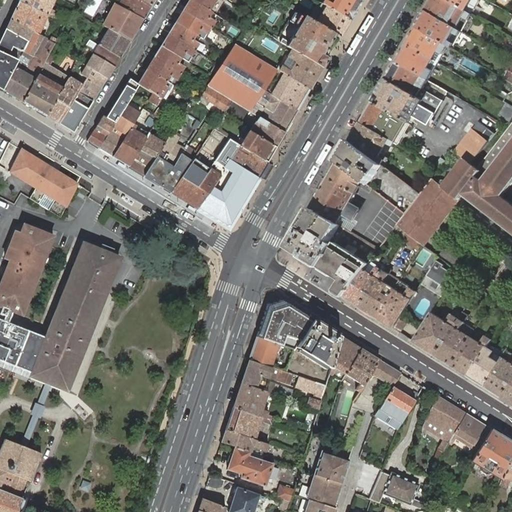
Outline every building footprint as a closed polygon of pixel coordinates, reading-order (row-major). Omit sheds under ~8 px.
[(56,19),(59,21),(61,16),(56,14),(57,12),(49,8),(53,0),(19,0),(19,1),(46,15),(56,19)] [(147,12),(151,5),(141,0),(120,0),(118,5),(143,19),(147,12)] [(210,27),(211,28),(215,21),(213,20),(208,17),(211,12),(209,10),(191,0),(190,0),(186,7),(183,11),(210,27)] [(191,0),(209,10),(214,0),(191,0)] [(355,10),(361,0),(323,0),(322,3),(326,6),(350,20),(356,11),(355,10)] [(447,0),(433,0),(427,11),(457,29),(463,32),(470,20),(472,16),(473,15),(470,13),(466,11),(447,0)] [(447,0),(466,11),(472,0),(447,0)] [(472,0),(466,11),(470,13),(477,0),(472,0)] [(10,19),(37,34),(46,15),(19,1),(10,19)] [(340,37),(350,20),(326,6),(322,3),(319,7),(324,10),(318,20),(314,18),(312,21),(316,23),(335,34),(340,37)] [(108,29),(130,41),(132,37),(143,19),(118,5),(115,4),(103,26),(108,29)] [(181,15),(176,23),(195,34),(196,35),(199,30),(204,33),(206,34),(210,27),(183,11),(181,15)] [(427,11),(418,28),(442,42),(449,46),(453,48),(456,44),(460,36),(463,32),(457,29),(427,11)] [(316,23),(312,21),(304,16),(301,14),(300,15),(295,13),(290,22),(292,22),(298,26),(289,42),(282,38),(280,42),(286,46),(290,48),(292,50),(322,67),(328,57),(323,54),(335,34),(316,23)] [(49,54),(55,43),(43,37),(37,34),(10,19),(6,29),(19,36),(28,41),(24,48),(22,52),(17,61),(14,67),(2,90),(12,96),(22,102),(35,78),(38,74),(49,54)] [(55,43),(65,24),(59,21),(56,19),(47,35),(44,34),(43,37),(55,43)] [(474,23),(470,20),(463,32),(467,35),(474,23)] [(169,34),(194,50),(199,43),(197,42),(199,40),(200,37),(196,35),(195,34),(176,23),(171,31),(169,34)] [(418,28),(408,45),(434,60),(439,63),(444,55),(449,46),(442,42),(418,28)] [(0,88),(2,90),(14,67),(17,61),(22,52),(24,48),(28,41),(19,36),(6,29),(0,41),(0,88)] [(99,46),(119,58),(126,46),(130,41),(108,29),(98,45),(99,46)] [(184,60),(186,61),(187,60),(188,60),(190,57),(194,50),(169,34),(166,38),(161,46),(180,58),(184,60)] [(511,61),(511,38),(505,34),(501,41),(511,47),(511,58),(511,61)] [(86,66),(107,78),(114,67),(119,58),(99,46),(98,45),(89,40),(86,45),(93,50),(91,52),(94,53),(93,54),(86,66)] [(277,69),(276,69),(235,44),(228,54),(220,66),(213,77),(207,86),(232,101),(249,111),(258,117),(268,123),(284,132),(297,111),(267,92),(266,91),(267,89),(265,87),(277,69)] [(408,45),(397,62),(429,81),(434,72),(439,63),(434,60),(408,45)] [(154,58),(180,74),(184,67),(181,65),(177,63),(180,58),(161,46),(157,54),(154,58)] [(310,89),(322,67),(292,50),(290,48),(288,50),(291,52),(289,56),(298,62),(291,72),(282,66),(282,67),(279,65),(276,69),(277,69),(280,71),(281,72),(310,89)] [(34,109),(46,116),(62,88),(69,77),(66,75),(64,79),(48,69),(49,65),(54,57),(49,54),(38,74),(35,78),(22,102),(34,109)] [(289,56),(282,66),(291,72),(298,62),(289,56)] [(176,80),(180,74),(154,58),(152,62),(147,70),(166,81),(171,84),(172,82),(174,79),(176,80)] [(395,143),(398,145),(411,124),(415,117),(430,125),(444,101),(446,97),(451,100),(454,95),(429,81),(397,62),(387,79),(374,102),(362,123),(384,137),(395,143)] [(66,75),(49,65),(48,69),(64,79),(66,75)] [(93,101),(107,78),(86,66),(85,69),(81,74),(84,76),(86,78),(85,80),(82,84),(78,92),(93,101)] [(169,92),(173,85),(171,84),(166,81),(147,70),(146,71),(144,75),(138,84),(139,85),(153,93),(157,96),(161,98),(163,95),(166,90),(169,92)] [(297,111),(310,89),(281,72),(279,74),(283,76),(273,91),(270,89),(269,88),(267,92),(297,111)] [(283,76),(279,74),(270,89),(273,91),(283,76)] [(78,92),(82,84),(79,82),(69,76),(69,77),(62,88),(46,116),(58,124),(78,92)] [(87,141),(99,148),(109,132),(115,123),(126,106),(127,103),(130,100),(139,85),(138,84),(129,79),(106,118),(103,116),(94,129),(87,141)] [(495,87),(491,94),(504,101),(508,95),(495,87)] [(209,101),(224,110),(229,102),(207,88),(202,96),(199,100),(206,104),(209,101)] [(73,133),(93,101),(78,92),(58,124),(73,133)] [(156,106),(161,98),(157,96),(153,93),(148,100),(156,106)] [(499,116),(510,122),(511,118),(511,106),(506,103),(499,116)] [(99,148),(113,156),(133,124),(140,114),(129,108),(126,106),(115,123),(109,132),(99,148)] [(152,123),(154,125),(163,111),(159,109),(150,122),(152,123)] [(136,171),(144,175),(155,159),(157,156),(165,143),(170,135),(172,132),(174,134),(176,131),(188,114),(181,111),(178,116),(167,132),(162,129),(157,137),(149,133),(139,149),(128,166),(136,171)] [(230,115),(225,112),(214,128),(219,132),(220,130),(230,115)] [(276,147),(284,132),(268,123),(258,117),(255,121),(251,128),(249,132),(271,144),(276,147)] [(120,161),(128,166),(139,149),(149,133),(146,131),(150,125),(152,123),(150,122),(146,120),(145,122),(140,120),(136,125),(133,124),(113,156),(120,161)] [(456,149),(455,151),(466,160),(472,164),(489,142),(482,136),(488,128),(480,122),(473,129),(457,150),(456,149)] [(383,165),(385,167),(389,158),(382,154),(388,144),(393,147),(395,143),(384,137),(362,123),(351,141),(382,165),(383,165)] [(511,124),(478,169),(482,172),(478,177),(484,181),(503,196),(511,183),(511,124)] [(219,132),(214,128),(202,146),(197,153),(194,158),(191,162),(171,192),(184,200),(197,208),(220,176),(225,168),(224,168),(230,159),(236,150),(239,145),(233,141),(219,132)] [(233,141),(235,139),(220,130),(219,132),(233,141)] [(144,175),(161,185),(173,166),(180,154),(184,148),(176,143),(179,137),(181,134),(176,131),(174,134),(172,132),(170,135),(165,143),(157,156),(155,159),(144,175)] [(267,162),(276,147),(271,144),(249,132),(241,143),(235,139),(233,141),(239,145),(240,145),(246,149),(262,159),(267,162)] [(188,141),(179,137),(176,143),(184,148),(185,145),(186,143),(188,141)] [(363,182),(368,185),(383,165),(382,165),(351,141),(338,163),(363,182)] [(184,148),(180,154),(183,155),(187,150),(188,148),(185,145),(184,148)] [(244,152),(246,149),(240,145),(239,145),(236,150),(248,157),(247,154),(244,152)] [(194,158),(197,153),(193,151),(188,148),(187,150),(183,155),(180,154),(173,166),(161,185),(171,192),(191,162),(194,158)] [(11,169),(10,172),(32,186),(36,188),(38,190),(32,200),(61,218),(78,184),(68,178),(57,174),(51,170),(52,169),(46,164),(21,149),(11,169)] [(259,177),(267,162),(262,159),(246,149),(244,152),(247,154),(248,157),(236,150),(230,159),(242,166),(246,169),(259,177)] [(231,223),(259,177),(246,169),(242,166),(230,159),(224,168),(225,168),(220,176),(197,208),(208,214),(229,227),(231,223)] [(511,194),(508,200),(503,196),(484,181),(478,177),(482,172),(478,169),(472,164),(466,160),(445,188),(444,188),(460,200),(464,195),(511,231),(511,194)] [(339,224),(341,226),(343,222),(341,220),(345,214),(354,220),(357,215),(360,210),(350,204),(354,199),(363,182),(338,163),(327,183),(312,208),(339,224)] [(423,244),(425,246),(460,200),(444,188),(445,188),(433,179),(421,195),(406,214),(398,225),(408,232),(423,244)] [(36,188),(30,199),(32,200),(38,190),(36,188)] [(335,291),(344,296),(365,269),(369,264),(370,262),(380,249),(341,226),(339,224),(312,208),(289,247),(342,281),(335,291)] [(12,311),(18,313),(19,313),(21,315),(53,236),(24,225),(20,234),(17,241),(12,239),(7,251),(12,253),(9,260),(0,283),(0,313),(5,315),(8,309),(12,311)] [(404,239),(408,232),(398,225),(393,232),(403,240),(404,239)] [(17,241),(20,234),(15,231),(12,239),(17,241)] [(419,251),(423,244),(408,232),(404,239),(419,251)] [(490,274),(449,243),(440,255),(481,286),(490,274)] [(12,311),(8,309),(5,315),(4,315),(2,320),(0,319),(0,360),(45,379),(51,382),(50,384),(66,390),(119,258),(83,244),(47,332),(9,317),(12,311)] [(4,258),(9,260),(12,253),(7,251),(4,258)] [(373,274),(378,267),(370,262),(369,264),(365,269),(373,274)] [(423,285),(436,293),(442,297),(457,274),(450,269),(449,271),(437,263),(424,283),(423,285)] [(344,296),(361,307),(384,270),(378,267),(373,274),(365,269),(344,296)] [(361,307),(377,318),(395,288),(385,282),(388,277),(390,274),(384,270),(361,307)] [(400,281),(390,274),(388,277),(385,282),(395,288),(399,284),(400,281)] [(399,284),(395,288),(406,295),(411,288),(400,281),(399,284)] [(406,295),(395,288),(377,318),(394,328),(400,318),(417,291),(411,288),(406,295)] [(511,299),(508,296),(502,305),(510,311),(511,312),(511,299)] [(300,338),(313,319),(288,300),(267,305),(256,337),(281,345),(287,347),(290,335),(300,338)] [(459,318),(463,313),(456,308),(452,314),(447,321),(434,313),(415,342),(436,355),(459,318)] [(453,366),(471,336),(460,330),(465,322),(469,316),(463,313),(459,318),(436,355),(453,366)] [(400,318),(394,328),(401,332),(408,322),(400,318)] [(340,336),(313,319),(300,338),(294,350),(286,372),(296,375),(299,376),(302,377),(325,385),(329,373),(340,336)] [(490,343),(492,339),(486,335),(482,343),(471,336),(453,366),(469,376),(487,347),(490,343)] [(344,374),(360,349),(340,336),(329,373),(341,380),(344,374)] [(281,345),(256,337),(248,360),(262,364),(270,367),(275,352),(278,353),(281,345)] [(494,352),(504,358),(507,353),(504,352),(490,343),(487,347),(494,352)] [(469,376),(486,387),(500,364),(504,358),(494,352),(487,347),(469,376)] [(355,389),(359,392),(371,373),(379,360),(360,349),(344,374),(359,383),(355,389)] [(486,387),(502,397),(511,381),(511,352),(509,350),(507,353),(504,358),(500,364),(486,387)] [(296,375),(286,372),(270,367),(262,364),(248,360),(241,383),(268,392),(271,393),(274,384),(257,378),(259,374),(285,382),(292,384),(296,375)] [(378,377),(385,381),(393,369),(386,365),(379,360),(371,373),(378,377)] [(385,381),(393,386),(401,373),(393,369),(385,381)] [(341,380),(340,380),(355,389),(359,383),(344,374),(341,380)] [(318,409),(325,385),(302,377),(300,382),(297,381),(297,383),(298,385),(303,387),(303,388),(315,392),(312,399),(310,398),(307,405),(318,409)] [(19,445),(25,447),(37,417),(39,418),(43,407),(41,406),(50,384),(51,382),(45,379),(36,403),(33,402),(28,414),(31,415),(19,445)] [(511,381),(502,397),(511,403),(511,381)] [(241,383),(232,407),(260,416),(262,417),(266,418),(271,420),(272,416),(267,414),(268,411),(262,409),(268,392),(241,383)] [(415,401),(392,387),(375,416),(397,430),(415,401)] [(465,413),(438,396),(431,406),(425,419),(447,432),(443,439),(438,447),(443,450),(448,441),(465,413)] [(271,425),(273,420),(271,420),(266,418),(262,417),(260,416),(232,407),(225,430),(255,440),(266,443),(267,438),(257,435),(261,422),(271,425)] [(490,429),(465,413),(448,441),(451,443),(455,436),(475,449),(471,455),(474,457),(490,429)] [(447,432),(425,419),(423,424),(422,427),(443,439),(447,432)] [(314,421),(312,431),(319,433),(322,424),(314,421)] [(499,434),(490,429),(474,457),(471,461),(480,466),(480,471),(485,474),(489,472),(497,476),(494,483),(498,486),(501,479),(502,477),(508,462),(511,453),(511,442),(510,441),(510,440),(499,434)] [(270,448),(271,445),(268,444),(266,443),(255,440),(225,430),(221,442),(234,447),(250,451),(251,452),(260,455),(262,450),(266,451),(267,447),(270,448)] [(455,436),(451,443),(471,455),(475,449),(455,436)] [(25,447),(19,445),(4,439),(0,449),(0,468),(7,471),(6,472),(14,475),(7,492),(19,497),(26,480),(29,481),(40,453),(25,447)] [(261,459),(262,455),(260,455),(251,452),(250,451),(234,447),(232,455),(231,454),(229,455),(227,461),(228,463),(229,463),(227,469),(241,474),(240,478),(263,485),(266,485),(273,463),(261,459)] [(443,450),(438,447),(433,458),(439,461),(443,450)] [(348,460),(321,451),(306,498),(308,499),(304,511),(334,511),(336,508),(333,507),(348,460)] [(511,453),(508,462),(502,477),(501,479),(498,486),(507,488),(510,480),(511,480),(511,453)] [(371,457),(368,462),(376,467),(379,461),(371,457)] [(0,487),(0,489),(7,492),(14,475),(6,472),(0,487)] [(390,476),(381,472),(369,499),(379,503),(383,494),(420,509),(423,503),(413,499),(419,484),(392,473),(390,476)] [(210,475),(206,486),(215,489),(221,486),(224,479),(210,475)] [(90,491),(92,483),(84,481),(82,489),(90,491)] [(284,500),(290,502),(294,489),(280,485),(276,497),(284,500)] [(252,511),(255,503),(261,505),(264,497),(258,495),(236,488),(228,511),(252,511)] [(24,499),(19,497),(7,492),(0,489),(0,511),(18,511),(21,507),(22,505),(24,499)] [(202,498),(198,511),(200,511),(222,511),(225,507),(202,498)] [(281,508),(287,510),(290,502),(284,500),(281,508)]
